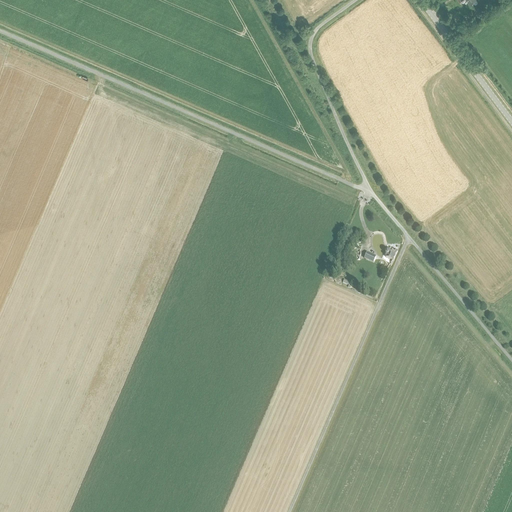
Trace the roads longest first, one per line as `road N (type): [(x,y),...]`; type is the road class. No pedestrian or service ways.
road 1 (track): [(369,192),(0,32)]
road 2 (track): [(289,511),(408,237)]
road 3 (unclassified): [(408,237),(369,192),(311,56),(317,27),(355,0)]
road 4 (track): [(511,361),(408,237)]
road 5 (tertiary): [(511,123),(414,0)]
